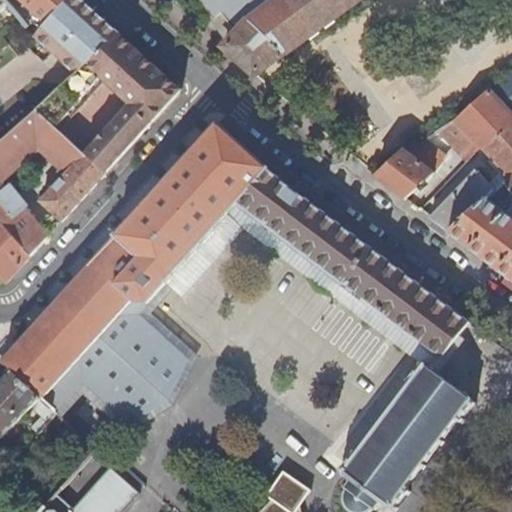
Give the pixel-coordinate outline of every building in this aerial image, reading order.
[(6,0),(0,0),(0,10),(9,4),(6,0)] [(19,0),(47,25),(66,0),(19,0)] [(66,0),(47,25),(36,39),(77,77),(123,37),(96,13),(81,0),(66,0)] [(511,0),(200,0),(209,10),(216,7),(239,34),(227,48),(258,77),(287,55),(288,53),(361,0),(511,0)] [(77,77),(37,112),(60,133),(105,83),(132,105),(86,156),(106,175),(182,92),(151,63),(123,37),(77,77)] [(462,118),(442,132),(456,147),(470,134),(483,148),(484,150),(511,122),(511,75),(495,89),(462,118)] [(67,174),(42,202),(63,222),(84,198),(106,175),(86,156),(60,133),(37,112),(24,124),(71,170),(67,174)] [(511,122),(484,150),(511,178),(511,122)] [(24,124),(0,145),(0,179),(36,144),(67,174),(71,170),(24,124)] [(42,400),(56,412),(83,383),(130,426),(169,402),(160,393),(189,361),(139,315),(239,203),(444,359),(454,345),(458,348),(465,339),(461,336),(469,325),(376,254),(273,175),(219,124),(91,265),(4,362),(13,372),(42,400)] [(470,134),(456,147),(469,162),(483,148),(470,134)] [(420,141),(378,178),(406,199),(435,176),(450,156),(430,141),(423,145),(420,141)] [(432,219),(452,234),(489,199),(497,191),(477,171),(432,219)] [(0,220),(32,256),(50,238),(0,179),(0,220)] [(497,191),(489,199),(511,216),(511,190),(506,184),(497,191)] [(511,216),(489,199),(452,234),(500,270),(511,278),(511,216)] [(83,383),(56,412),(59,415),(58,417),(61,420),(83,395),(127,435),(174,406),(198,358),(150,314),(173,289),(183,297),(243,229),(421,364),(421,363),(426,367),(426,366),(432,370),(432,369),(435,372),(444,359),(239,203),(139,315),(189,361),(160,393),(169,402),(130,426),(83,383)] [(0,273),(8,283),(32,256),(0,220),(0,273)] [(394,409),(379,430),(377,428),(374,431),(376,434),(360,454),(356,451),(353,455),(355,456),(346,468),(344,467),(342,470),(346,473),(345,475),(348,478),(349,476),(354,480),(350,487),(349,491),(347,495),(347,502),(348,505),(349,508),(350,511),(351,511),(373,511),(374,511),(376,510),(378,510),(383,503),(388,506),(388,508),(391,510),(392,508),(397,511),(399,509),(398,507),(407,495),(408,496),(411,492),(408,490),(409,488),(408,487),(421,469),(423,470),(426,467),(424,465),(439,445),(441,446),(443,443),(442,441),(457,421),(462,424),(464,421),(463,420),(472,407),(474,409),(477,405),(472,402),(472,400),(464,395),(471,385),(465,381),(457,390),(435,373),(435,372),(432,369),(432,370),(426,366),(426,367),(421,363),(421,364),(419,366),(421,368),(412,380),(410,379),(408,382),(411,385),(397,405),(395,404),(393,407),(394,409)] [(13,372),(0,386),(0,434),(4,439),(42,400),(13,372)] [(58,496),(44,511),(123,511),(138,496),(111,472),(76,510),(58,496)] [(334,511),(318,496),(302,511),(334,511)]
